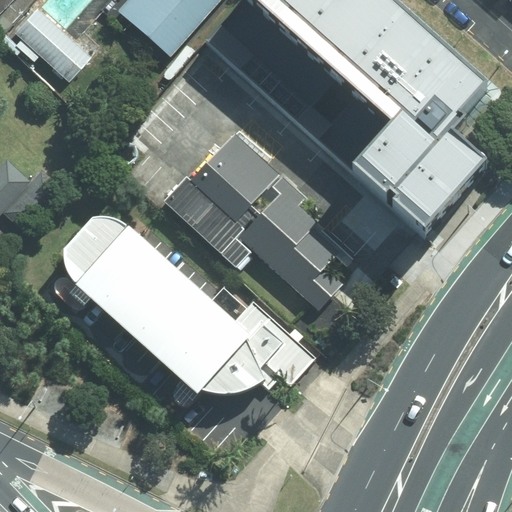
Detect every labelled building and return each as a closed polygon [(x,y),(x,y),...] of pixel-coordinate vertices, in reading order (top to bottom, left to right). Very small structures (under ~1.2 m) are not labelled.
[(0,0),(0,12),(12,0),(0,0)] [(139,0),(125,16),(176,59),(226,0),(139,0)] [(357,0),(292,0),(250,48),(420,197),(491,117),(357,0)] [(11,27),(69,80),(90,56),(33,4),(11,27)] [(245,246),(317,308),(340,282),(327,271),(345,251),(286,201),(296,189),(233,135),(170,207),(232,261),(245,246)] [(0,218),(5,213),(19,225),(52,189),(8,149),(0,157),(0,218)] [(200,304),(127,240),(87,231),(58,269),(69,295),(191,402),(245,405),(266,394),(281,392),(310,359),(220,281),(200,304)]
